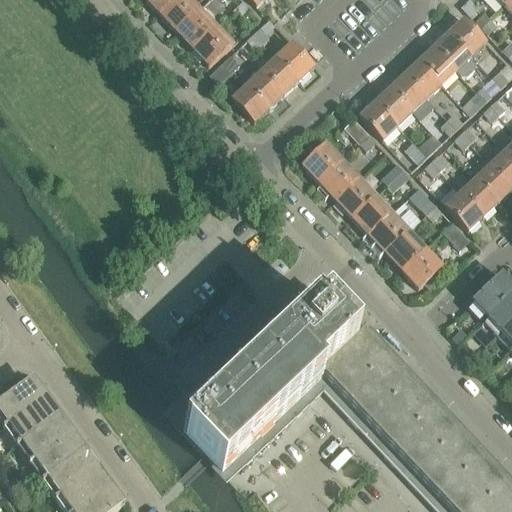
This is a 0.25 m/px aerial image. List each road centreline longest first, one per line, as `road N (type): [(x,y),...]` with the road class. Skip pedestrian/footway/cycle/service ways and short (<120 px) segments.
road 1 (residential): [(249,171),(420,5)]
road 2 (residential): [(409,343),(249,171)]
road 3 (residential): [(249,171),(88,0)]
road 4 (residential): [(146,511),(27,343)]
road 5 (residential): [(511,448),(409,343)]
road 6 (residential): [(511,250),(409,343)]
